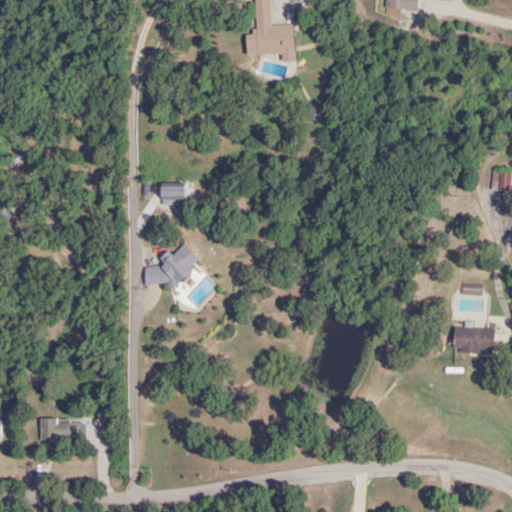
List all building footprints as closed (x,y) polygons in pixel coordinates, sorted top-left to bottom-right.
[(293,25),(270,25),(269,0),(253,0),(255,34),(245,34),(246,54),(282,53),(282,61),(294,60),(293,25)] [(385,0),(385,7),(417,9),(417,0),(385,0)] [(511,170),(491,170),(491,190),(511,190),(511,170)] [(143,268),(144,284),(183,281),(182,265),(190,264),(189,251),(162,253),(163,266),(143,268)] [(480,294),(480,285),(461,285),(461,294),(480,294)] [(493,352),(493,328),(452,328),(452,352),(493,352)] [(82,441),(82,420),(39,420),(39,441),(82,441)]
